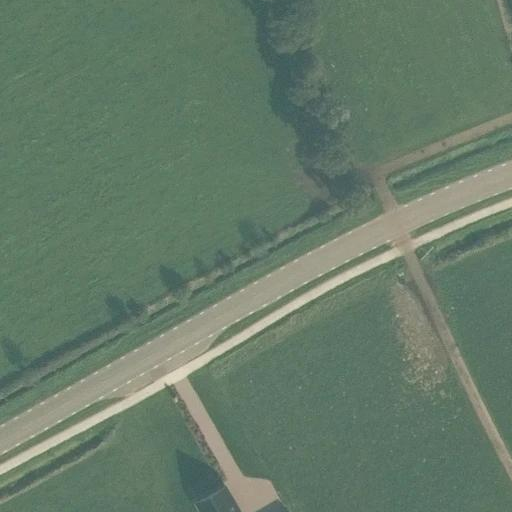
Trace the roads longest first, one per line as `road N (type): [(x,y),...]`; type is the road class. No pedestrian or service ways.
road 1 (tertiary): [(0,441),(338,253),(511,176)]
road 2 (track): [(395,225),(511,469)]
